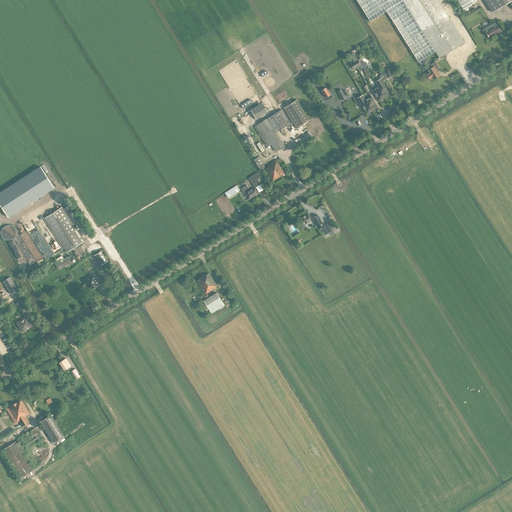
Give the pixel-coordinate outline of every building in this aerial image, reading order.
[(464,41),(447,14),(437,0),(356,0),(370,21),(386,11),(419,61),(435,51),(439,57),(464,41)] [(456,0),(463,10),(476,2),(475,0),(456,0)] [(511,6),(511,0),(484,0),(492,12),(509,1),(511,6)] [(496,33),(501,30),(497,24),(495,25),(493,23),(484,28),(489,38),(496,34),(496,33)] [(353,52),(350,54),(353,60),(357,67),(360,65),(361,65),(364,63),(361,57),(358,59),(357,59),(353,52)] [(430,72),(427,74),(429,78),(432,77),(434,79),(440,75),(436,69),(439,67),(435,62),(430,65),(432,67),(428,70),(430,72)] [(389,68),(384,71),(386,73),(385,73),(384,73),(383,73),(382,73),(381,74),(380,75),(380,76),(382,81),(388,78),(393,75),(389,68)] [(378,86),(384,97),(390,94),(381,78),(375,81),(378,86)] [(372,89),(379,101),(384,97),(378,86),(375,88),(373,84),(370,86),(372,89)] [(322,87),(320,89),(326,97),(330,94),(326,88),(323,89),(322,87)] [(345,97),(340,89),(337,91),(342,100),(345,97)] [(378,107),(371,96),(365,99),(362,95),(357,98),(366,114),(378,107)] [(309,120),(297,100),(292,103),(284,108),(297,128),(306,122),(309,120)] [(250,110),(256,120),(269,112),(262,102),(250,110)] [(290,123),(282,109),(258,123),(258,124),(254,126),(267,147),(272,145),(276,151),(285,146),(276,132),(290,123)] [(258,157),(254,160),(261,170),(265,168),(265,167),(258,157)] [(268,166),(265,168),(273,181),(285,174),(276,160),(268,166)] [(40,166),(0,192),(0,204),(9,217),(54,188),(40,166)] [(250,177),(256,187),(261,184),(258,179),(261,177),(258,172),(250,177)] [(258,193),(255,187),(250,190),(247,185),(241,189),(243,193),(245,192),(249,199),(258,193)] [(84,240),(68,216),(62,206),(45,217),(66,251),(84,240)] [(68,206),(64,208),(74,222),(77,220),(75,217),(77,216),(72,208),(70,209),(68,206)] [(307,213),(299,218),(303,225),(302,226),(303,229),(306,227),(304,224),(311,220),(309,217),(311,216),(309,212),(307,213)] [(314,216),(312,218),(319,228),(322,233),(324,236),(328,233),(327,230),(324,225),(318,216),(317,215),(314,216)] [(324,225),(328,233),(334,229),(329,222),(324,225)] [(14,225),(2,226),(3,235),(7,235),(7,239),(14,239),(14,225)] [(95,255),(101,265),(108,260),(102,250),(95,255)] [(55,264),(57,267),(59,269),(72,261),(69,256),(56,264),(55,264)] [(197,280),(206,294),(214,288),(217,286),(209,273),(197,280)] [(90,276),(83,280),(84,281),(89,290),(90,290),(99,284),(100,284),(99,284),(95,276),(94,275),(90,277),(90,276)] [(3,281),(11,294),(18,290),(10,277),(3,281)] [(204,300),(205,303),(202,304),(206,310),(209,315),(225,305),(216,292),(209,297),(208,294),(205,296),(206,299),(204,300)] [(32,326),(26,316),(17,322),(23,332),(32,326)] [(64,370),(71,366),(66,358),(59,362),(64,370)] [(72,371),(77,379),(80,377),(75,368),(72,371)] [(26,415),(30,413),(21,399),(6,408),(15,423),(19,421),(22,426),(29,421),(26,415)] [(41,421),(54,442),(65,436),(51,415),(41,421)] [(28,447),(41,439),(34,427),(21,436),(26,444),(28,447)] [(2,450),(20,478),(33,469),(24,455),(28,453),(19,438),(16,441),(2,450)]
